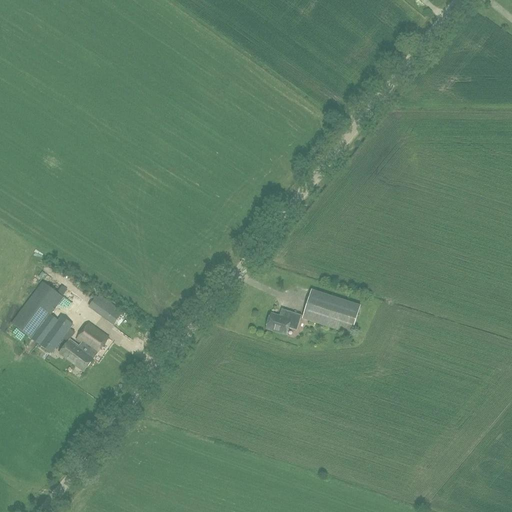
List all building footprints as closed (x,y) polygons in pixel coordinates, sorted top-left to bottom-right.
[(70,319),(68,322),(54,311),(63,298),(62,297),(67,290),(50,278),(45,285),(42,282),(11,324),(32,340),(39,345),(51,354),(62,339),(67,343),(75,333),(70,329),(73,325),(72,325),(74,322),(70,319)] [(302,319),(351,334),(360,306),(311,290),(302,319)] [(90,306),(114,325),(121,316),(96,297),(90,306)] [(285,335),(287,328),(296,331),(301,315),(286,310),(284,318),(271,314),(266,329),(285,335)] [(82,349),(74,343),(70,340),(59,354),(83,372),(92,360),(96,355),(109,339),(89,324),(76,340),(90,350),(86,355),(80,351),(82,349)]
